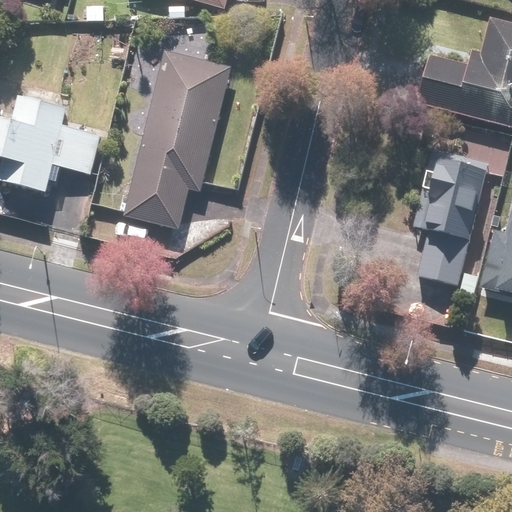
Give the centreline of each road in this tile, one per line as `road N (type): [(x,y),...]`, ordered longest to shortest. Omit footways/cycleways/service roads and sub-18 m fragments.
road 1 (residential): [(257,352),(345,0)]
road 2 (secondary): [(0,287),(257,352)]
road 3 (secondary): [(257,352),(511,414)]
